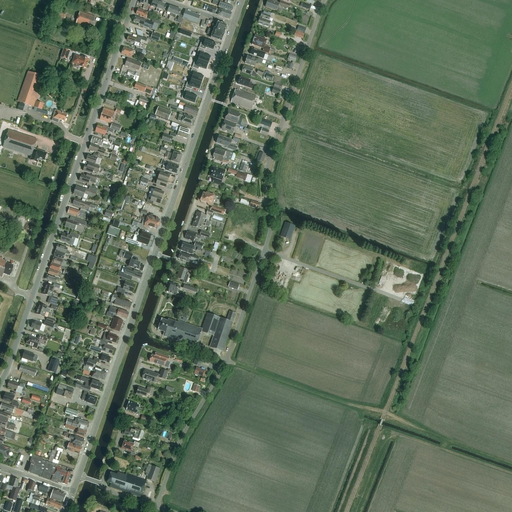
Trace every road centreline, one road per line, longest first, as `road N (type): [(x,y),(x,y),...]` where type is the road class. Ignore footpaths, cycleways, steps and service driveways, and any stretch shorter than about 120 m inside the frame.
road 1 (unclassified): [(156,507),(179,444),(226,361),(269,233),(267,168),(324,0)]
road 2 (residential): [(0,390),(84,143)]
road 3 (track): [(226,361),(450,442)]
road 4 (tertiary): [(78,476),(154,254)]
road 5 (tertiary): [(154,254),(207,99)]
road 6 (residential): [(84,143),(134,0)]
road 7 (residential): [(101,484),(140,362)]
